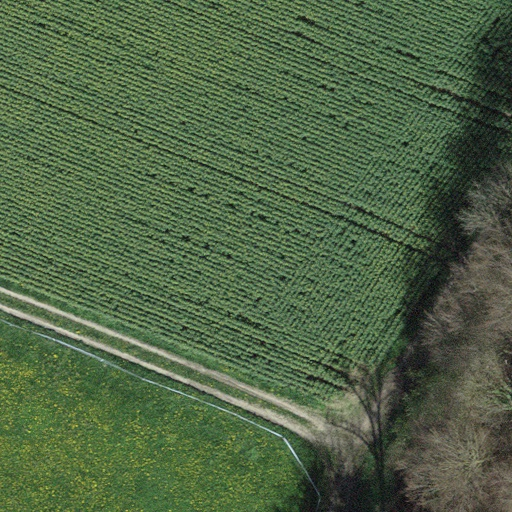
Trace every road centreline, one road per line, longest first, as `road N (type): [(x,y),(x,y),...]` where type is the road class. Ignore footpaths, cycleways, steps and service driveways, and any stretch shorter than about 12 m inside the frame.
road 1 (track): [(0,297),(314,427),(380,482)]
road 2 (track): [(370,511),(511,257)]
